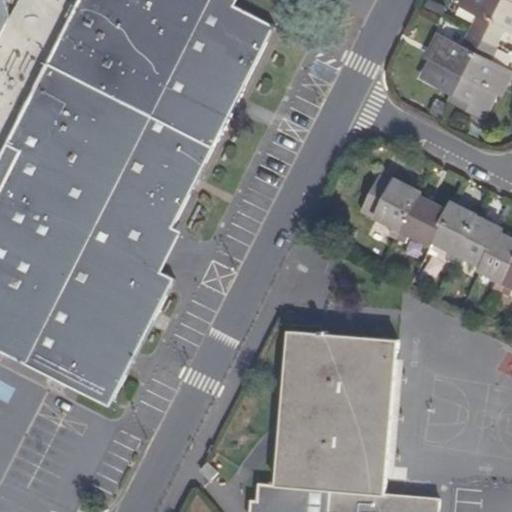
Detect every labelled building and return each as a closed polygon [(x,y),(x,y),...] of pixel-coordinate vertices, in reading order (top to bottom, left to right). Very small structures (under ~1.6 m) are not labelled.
[(152,266),(274,26),(223,0),(79,0),(0,157),(0,340),(114,399),(175,279),(152,266)] [(483,15),(475,33),(486,39),(505,0),(459,0),(458,3),(483,15)] [(511,0),(505,0),(486,39),(498,45),(507,28),(511,30),(511,0)] [(486,39),(475,33),(466,50),(441,37),(431,57),(434,60),(425,78),(458,94),(486,39)] [(511,78),(511,73),(489,62),(498,45),(486,39),(458,94),(454,102),(487,118),(499,93),(504,95),(511,78)] [(422,196),(424,192),(398,180),(379,217),(396,226),(391,235),(400,240),(422,196)] [(422,196),(400,240),(409,244),(413,235),(434,245),(449,216),(433,207),(434,203),(422,196)] [(434,245),(430,253),(445,261),(447,258),(457,262),(480,216),(455,203),(449,216),(434,245)] [(480,216),(457,262),(465,267),(470,258),(486,266),(503,233),(505,228),(480,216)] [(486,266),(484,271),(500,279),(495,288),(504,293),(511,277),(511,237),(503,233),(486,266)] [(441,511),(442,500),(388,496),(400,342),(293,333),(280,487),(263,486),(261,503),(254,503),(253,511),(441,511)] [(221,476),(212,465),(204,472),(214,482),(221,476)]
